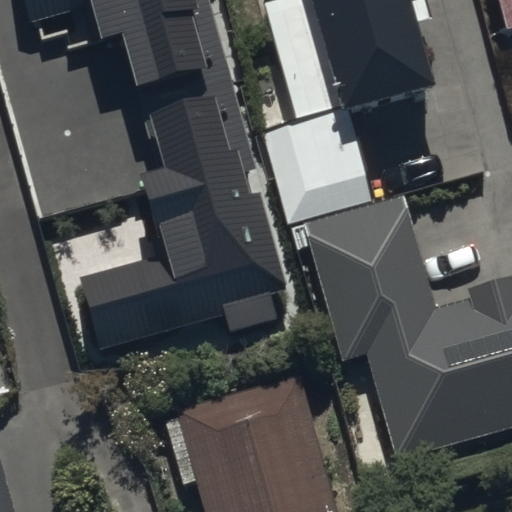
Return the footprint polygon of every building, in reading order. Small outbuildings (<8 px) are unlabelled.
[(279,323),(262,269),(280,263),(252,168),(200,0),(25,0),(35,32),(93,14),(105,56),(125,50),(164,177),(141,184),(160,244),(182,238),(188,259),(87,289),(108,357),(229,320),(234,336),(279,323)] [(339,124),(435,98),(407,0),(275,0),(257,5),(289,120),(259,128),(286,226),(361,205),(339,124)] [(511,0),(497,0),(508,41),(511,40),(511,0)] [(400,469),(511,437),(511,283),(471,296),(474,307),(435,318),(403,206),(306,233),(345,370),(370,364),(400,469)] [(337,511),(300,375),(177,407),(179,414),(166,417),(183,481),(196,477),(205,511),(337,511)] [(14,511),(0,458),(0,511),(14,511)]
